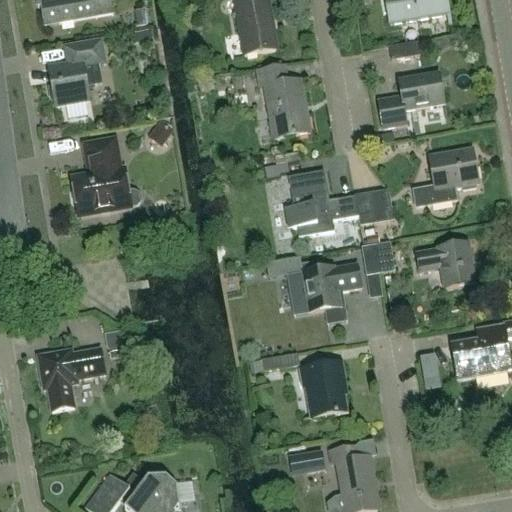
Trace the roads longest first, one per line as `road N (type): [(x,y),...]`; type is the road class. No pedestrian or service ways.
road 1 (residential): [(33,511),(0,328)]
road 2 (residential): [(410,511),(378,344)]
road 3 (residential): [(343,147),(317,0)]
